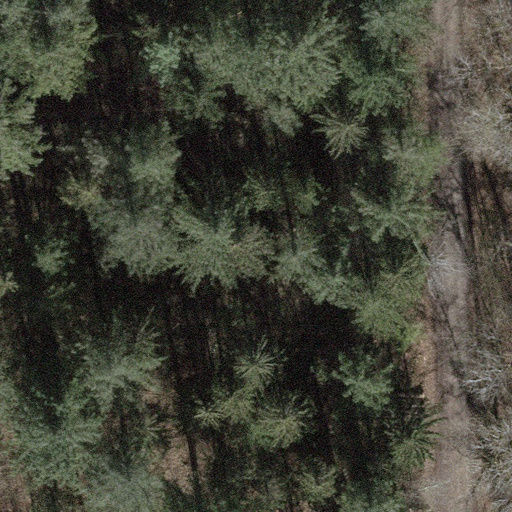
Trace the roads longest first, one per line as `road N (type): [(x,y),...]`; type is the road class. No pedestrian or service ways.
road 1 (track): [(463,511),(452,0)]
road 2 (track): [(0,398),(170,511)]
